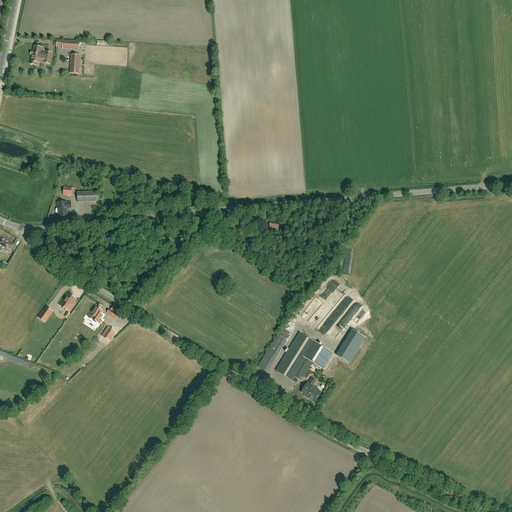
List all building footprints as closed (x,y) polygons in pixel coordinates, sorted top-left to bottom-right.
[(57,41),(57,47),(63,47),(63,49),(78,50),(79,42),(57,41)] [(31,55),(32,56),(30,64),(35,65),(36,62),(39,63),(39,61),(44,62),(43,63),(49,64),(52,53),(46,52),(45,53),(41,52),(42,48),(34,47),(33,52),(31,52),(31,55)] [(79,74),(80,56),(71,55),(70,73),(79,74)] [(63,195),(71,196),(71,195),(74,195),(75,188),(72,188),(72,187),(64,186),(63,195)] [(77,203),(96,202),(95,192),(77,192),(77,203)] [(57,213),(58,213),(58,216),(67,216),(67,208),(68,208),(68,209),(72,208),(71,203),(67,203),(67,202),(57,202),(58,209),(56,209),(55,210),(56,213),(57,213)] [(261,234),(257,239),(261,242),(265,237),(261,234)] [(0,237),(0,247),(6,251),(8,248),(11,249),(14,245),(0,237)] [(329,280),(316,293),(321,299),(334,286),(329,280)] [(68,293),(60,305),(69,311),(77,300),(68,293)] [(96,306),(94,305),(87,316),(92,319),(99,324),(102,320),(100,319),(102,315),(100,314),(102,311),(100,309),(102,306),(97,304),(96,306)] [(107,313),(116,319),(118,315),(119,315),(121,313),(113,307),(111,311),(109,310),(107,313)] [(47,308),(43,312),(42,311),(39,315),(38,317),(44,322),(46,320),(49,316),(52,311),(47,308)] [(285,319),(291,322),(294,318),(288,314),(285,319)] [(341,317),(335,325),(340,328),(345,321),(341,317)] [(317,329),(321,332),(331,321),(327,318),(317,329)] [(106,337),(112,341),(119,333),(115,330),(115,331),(112,329),(106,337)] [(293,382),(295,378),(301,381),(302,378),(303,379),(313,363),(323,369),(332,353),(299,332),(275,371),(293,382)] [(266,372),(285,341),(277,336),(257,367),(266,372)] [(314,388),(315,387),(313,386),(315,381),(311,379),(308,384),(307,383),(301,393),(307,397),(308,397),(314,388)] [(320,392),(314,388),(308,397),(307,397),(307,398),(314,402),(320,392)]
